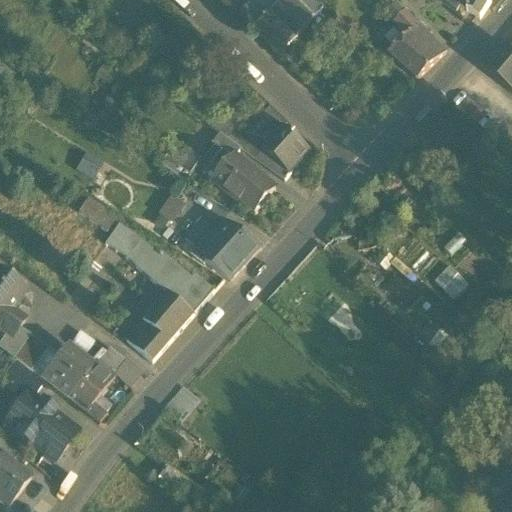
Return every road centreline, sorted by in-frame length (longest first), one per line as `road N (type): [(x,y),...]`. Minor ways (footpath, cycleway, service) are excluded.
road 1 (secondary): [(69,511),(360,166)]
road 2 (residential): [(360,166),(187,0)]
road 3 (secondary): [(360,166),(511,6)]
